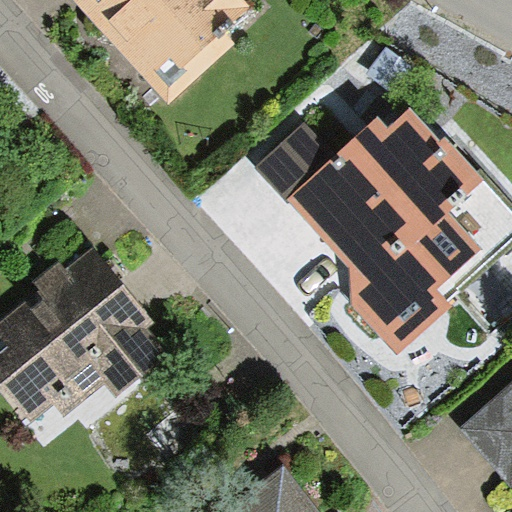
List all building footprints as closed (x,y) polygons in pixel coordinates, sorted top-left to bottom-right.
[(71,0),(167,106),(236,45),(225,33),(249,12),(238,0),(71,0)] [(305,122),(256,166),(352,269),(355,308),(399,356),(454,306),(448,300),(511,241),(511,209),(447,139),(444,142),(413,108),(391,128),(381,117),(337,157),(305,122)] [(38,284),(0,314),(0,387),(27,420),(93,367),(112,391),(159,353),(137,325),(146,318),(87,246),(58,269),(51,261),(32,276),(38,284)] [(511,378),(457,429),(507,484),(511,479),(511,378)] [(316,511),(281,467),(222,511),(316,511)]
